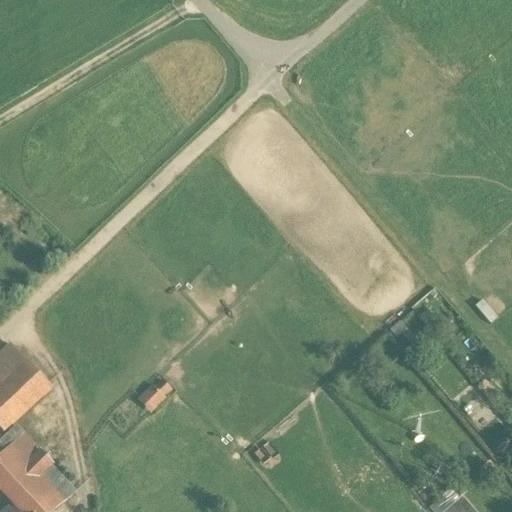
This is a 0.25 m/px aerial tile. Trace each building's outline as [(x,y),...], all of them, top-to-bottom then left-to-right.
[(397,347),(417,332),(411,324),(391,340),(397,347)] [(11,352),(0,361),(0,436),(2,439),(50,393),(11,352)] [(153,393),(141,405),(151,414),(163,402),(162,402),(169,395),(161,386),(154,393),(153,393)] [(66,411),(54,396),(52,398),(64,413),(66,411)] [(21,440),(0,459),(0,494),(10,505),(49,469),(21,440)] [(368,468),(348,484),(356,495),(376,479),(368,468)] [(49,469),(10,505),(12,507),(16,511),(58,511),(75,497),(49,469)] [(464,511),(455,503),(445,511),(464,511)]
